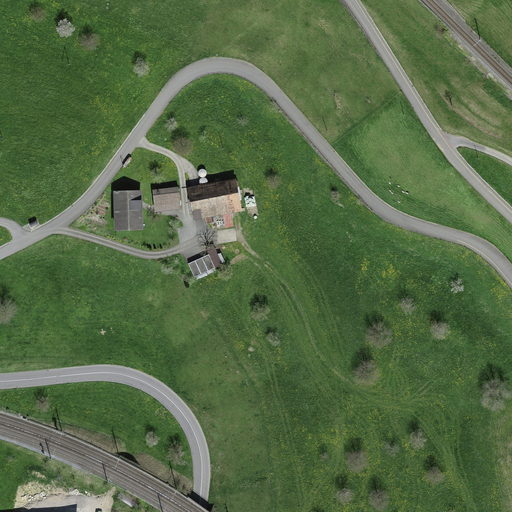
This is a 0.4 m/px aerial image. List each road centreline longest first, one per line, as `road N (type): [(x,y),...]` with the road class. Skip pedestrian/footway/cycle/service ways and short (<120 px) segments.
road 1 (unclassified): [(511,276),(483,248),(378,208),(266,84),(228,65),(183,76),(84,203),(0,253)]
road 2 (tertiary): [(195,511),(199,464),(190,427),(146,381),(118,372),(0,381)]
road 3 (unclassified): [(348,0),(448,154),(511,218)]
